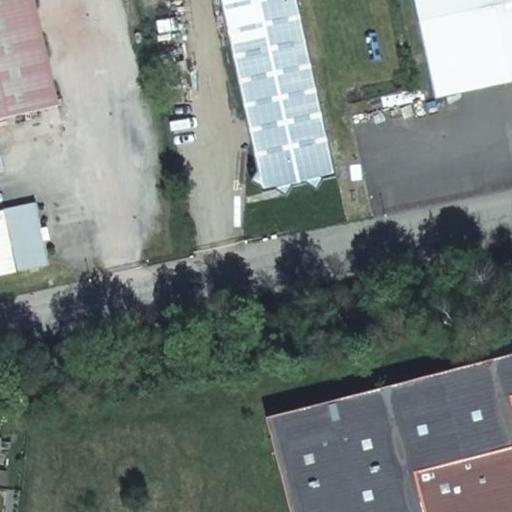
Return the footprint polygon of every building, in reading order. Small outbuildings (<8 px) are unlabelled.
[(25,0),(0,0),(0,121),(51,110),(25,0)] [(329,179),(284,0),(216,0),(207,2),(250,175),(245,187),(255,192),(256,197),(270,193),(280,199),(285,190),(300,187),(311,193),(316,182),(329,179)] [(439,0),(404,0),(430,100),(464,91),(439,0)] [(511,0),(439,0),(464,91),(511,80),(511,0)] [(42,270),(36,244),(34,233),(28,207),(0,213),(0,222),(13,276),(42,270)] [(34,233),(36,244),(45,242),(42,231),(34,233)] [(511,511),(511,354),(427,376),(448,462),(461,511),(511,511)] [(461,511),(448,462),(427,376),(397,384),(419,469),(430,511),(461,511)] [(430,511),(419,469),(397,384),(268,417),(291,511),(430,511)]
